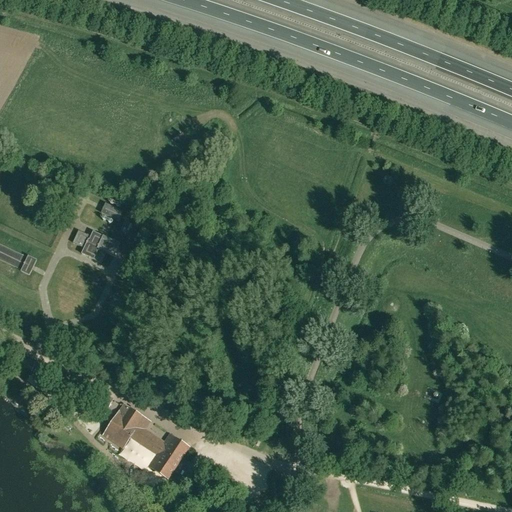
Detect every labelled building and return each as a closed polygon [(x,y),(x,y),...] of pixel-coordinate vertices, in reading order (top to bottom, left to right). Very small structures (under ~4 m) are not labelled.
[(124,212),(106,204),(101,214),(119,222),(124,212)] [(90,237),(78,231),(72,244),(84,250),(81,255),(101,264),(106,254),(113,258),(120,245),(93,231),(90,237)] [(28,259),(0,245),(0,261),(21,272),(20,273),(30,277),(37,261),(28,257),(28,259)] [(44,376),(108,409),(113,400),(66,376),(36,361),(36,362),(32,370),(44,376)] [(164,443),(145,430),(150,423),(123,405),(107,430),(103,436),(122,449),(130,438),(156,456),(149,467),(167,479),(188,447),(170,435),(164,443)] [(88,485),(85,482),(79,482),(74,487),(74,494),(79,499),(85,499),(90,495),(91,488),(88,485)]
